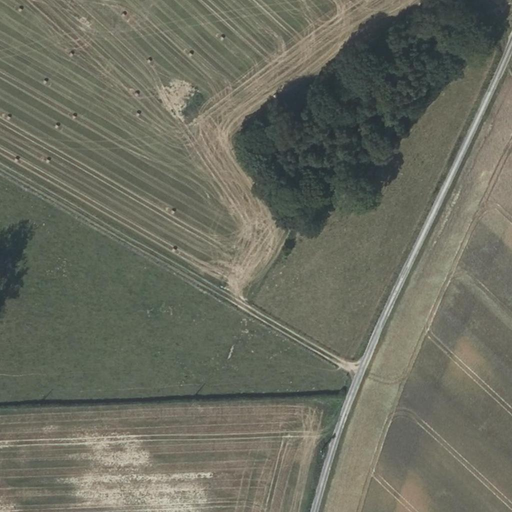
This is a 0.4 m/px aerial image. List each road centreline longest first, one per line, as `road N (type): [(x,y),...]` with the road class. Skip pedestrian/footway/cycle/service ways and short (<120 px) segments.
road 1 (unclassified): [(511,39),(373,332),(314,511)]
road 2 (track): [(359,372),(0,168)]
